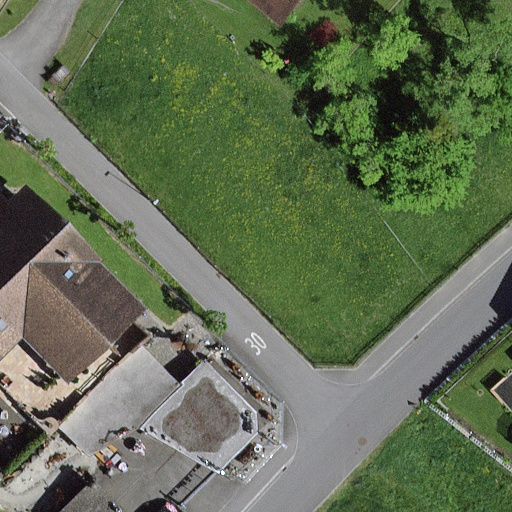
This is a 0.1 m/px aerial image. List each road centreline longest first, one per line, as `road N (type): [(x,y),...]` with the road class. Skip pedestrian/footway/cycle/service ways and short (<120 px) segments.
road 1 (residential): [(0,77),(344,436)]
road 2 (residential): [(344,436),(511,281)]
